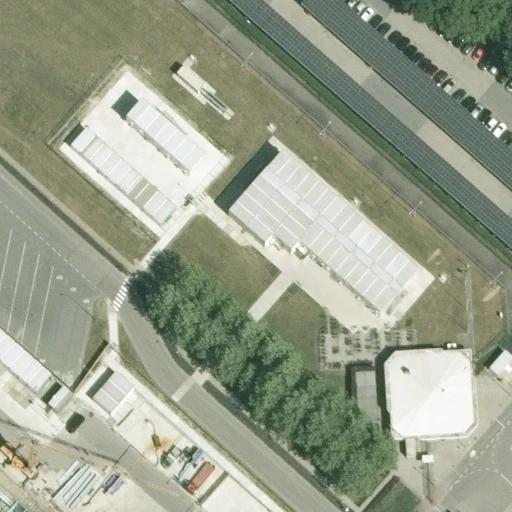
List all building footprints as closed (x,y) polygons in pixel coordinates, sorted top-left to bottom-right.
[(218,0),(511,259),(511,231),(250,0),(218,0)] [(511,161),(328,0),(309,0),(300,11),(511,197),(511,161)] [(183,70),(177,77),(198,96),(204,88),(183,70)] [(263,250),(271,241),(290,257),(298,248),(378,318),(417,274),(282,155),(227,218),(263,250)] [(95,304),(0,225),(0,282),(66,337),(95,304)] [(467,427),(467,426),(472,426),(470,382),(472,380),(471,364),(461,365),(461,355),(445,355),(442,358),(399,361),(390,371),(393,415),(391,417),(392,443),(418,441),(420,439),(464,436),(464,430),(465,430),(466,430),(466,429),(467,428),(467,427)] [(359,430),(379,429),(376,389),(356,390),(359,430)]
